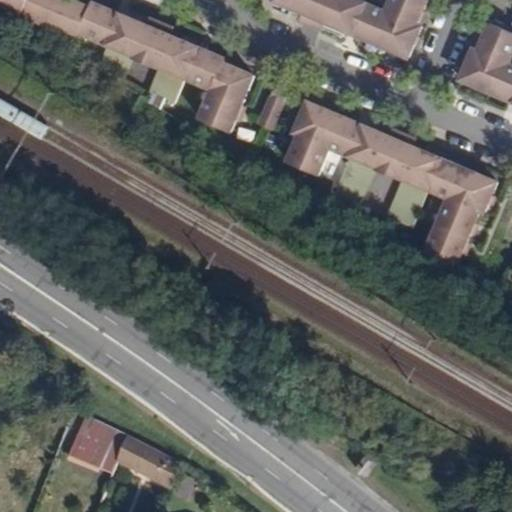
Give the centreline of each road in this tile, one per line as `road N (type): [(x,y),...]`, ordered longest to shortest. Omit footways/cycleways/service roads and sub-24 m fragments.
road 1 (primary): [(0,265),(346,511)]
road 2 (residential): [(418,104),(315,61),(205,0)]
